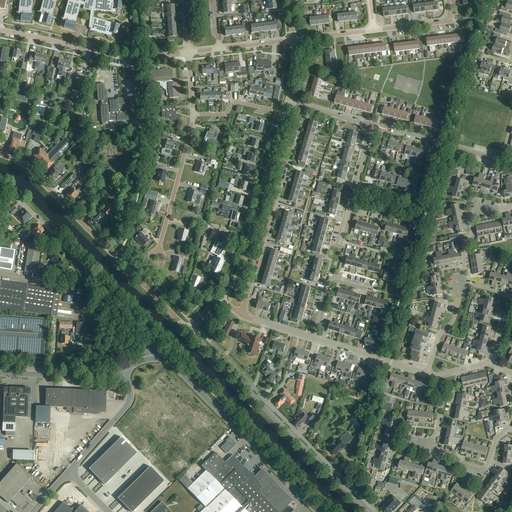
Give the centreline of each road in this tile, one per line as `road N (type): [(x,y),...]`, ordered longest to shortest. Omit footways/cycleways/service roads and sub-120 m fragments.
road 1 (tertiary): [(187,329),(26,168),(0,155)]
road 2 (tertiary): [(368,511),(187,329)]
road 3 (tertiary): [(317,511),(170,363),(152,358)]
road 4 (residential): [(240,311),(301,105)]
road 5 (residential): [(220,299),(240,273),(284,113)]
road 6 (residential): [(0,30),(130,60),(188,52)]
road 7 (residential): [(156,259),(192,115)]
road 8 (residential): [(511,164),(371,125)]
road 9 (unclassified): [(66,471),(132,397),(126,367)]
road 10 (tertiary): [(0,372),(79,376),(126,367)]
road 11 (unclassified): [(152,358),(140,324),(79,265)]
road 12 (residential): [(511,422),(480,472),(434,454),(431,443)]
